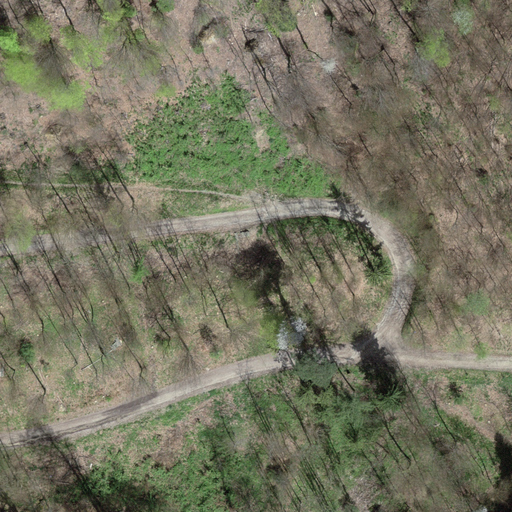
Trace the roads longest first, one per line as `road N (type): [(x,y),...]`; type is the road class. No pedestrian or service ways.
road 1 (track): [(297,202),(351,208),(400,248),(405,276),(379,352),(272,362),(93,423),(0,443)]
road 2 (track): [(0,250),(297,202)]
road 3 (track): [(0,180),(297,202)]
road 4 (track): [(379,352),(511,361)]
